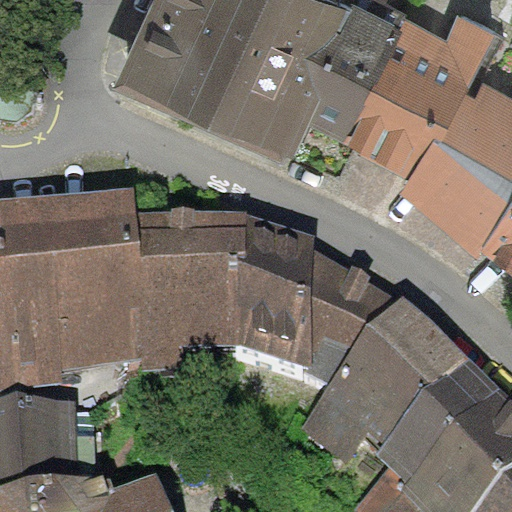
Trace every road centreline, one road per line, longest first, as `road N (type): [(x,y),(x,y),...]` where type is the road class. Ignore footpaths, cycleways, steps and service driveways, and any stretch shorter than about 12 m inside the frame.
road 1 (residential): [(77,131),(128,133),(405,261),(511,355)]
road 2 (residential): [(77,131),(95,0)]
